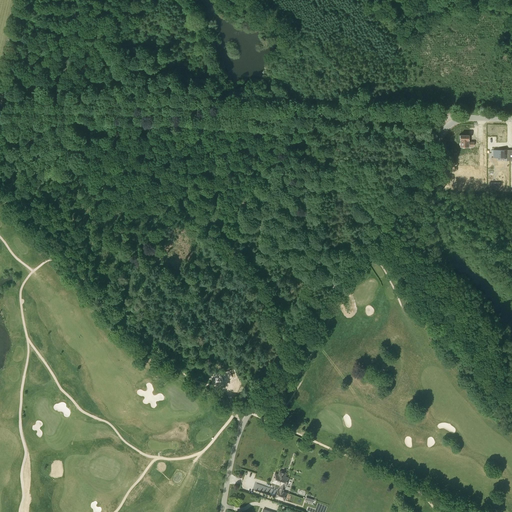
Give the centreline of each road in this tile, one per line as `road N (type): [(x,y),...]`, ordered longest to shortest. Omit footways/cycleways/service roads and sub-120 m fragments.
road 1 (tertiary): [(223,511),(249,412),(443,133),(457,120),(511,119)]
road 2 (track): [(246,114),(0,107)]
road 3 (track): [(457,120),(246,114)]
